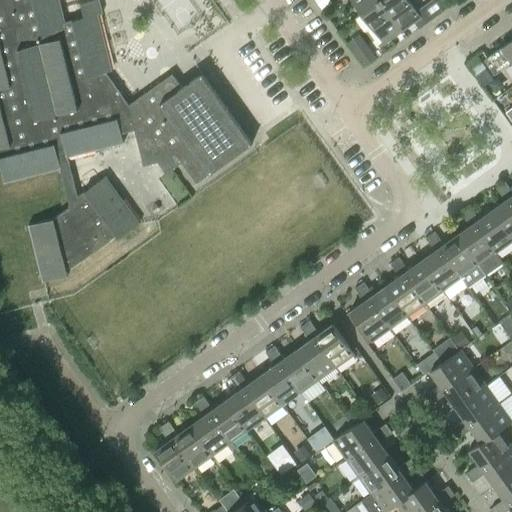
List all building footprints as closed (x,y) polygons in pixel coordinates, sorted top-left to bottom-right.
[(111,70),(111,69),(110,69),(96,14),(102,13),(102,12),(101,12),(97,0),(90,0),(80,3),(80,4),(81,3),(84,16),(64,22),(58,0),(0,0),(0,168),(3,181),(59,167),(69,207),(53,218),(29,224),(43,281),(68,275),(67,271),(116,235),(118,239),(139,223),(105,175),(77,195),(67,155),(123,141),(115,107),(113,108),(114,108),(110,109),(103,82),(104,82),(103,81),(93,83),(91,75),(111,70)] [(380,0),(352,0),(362,13),(380,0)] [(402,30),(380,0),(362,13),(383,43),(402,30)] [(421,16),(410,1),(411,0),(380,0),(402,30),(413,21),(421,16)] [(418,28),(436,15),(432,8),(421,16),(413,21),(418,28)] [(511,38),(483,59),(494,74),(511,62),(511,63),(511,38)] [(476,55),(466,62),(475,74),(485,67),(476,55)] [(251,142),(202,74),(202,73),(202,72),(181,87),(172,73),(128,105),(143,165),(157,162),(165,174),(181,163),(196,183),(252,142),(251,142)] [(500,184),(495,187),(500,194),(509,187),(504,181),(500,184)] [(511,191),(509,187),(500,194),(505,200),(509,197),(511,200),(511,191)] [(505,200),(492,209),(511,238),(511,200),(509,197),(505,200)] [(465,209),(460,212),(465,219),(474,212),(469,206),(465,209)] [(474,212),(465,219),(469,225),(474,222),(495,252),(511,240),(511,238),(492,209),(478,219),(474,212)] [(469,225),(456,234),(478,265),(485,275),(503,262),(495,252),(474,222),(469,225)] [(430,234),(425,237),(430,244),(439,237),(434,231),(430,234)] [(439,237),(430,244),(434,250),(439,247),(460,277),(467,287),(485,275),(478,265),(456,234),(443,244),(439,237)] [(434,250),(421,260),(442,290),(460,277),(439,247),(434,250)] [(394,259),(389,263),(394,269),(403,263),(398,256),(394,259)] [(403,263),(394,269),(399,276),(403,272),(425,303),(442,290),(421,260),(408,269),(403,263)] [(399,276),(386,285),(407,315),(424,303),(425,303),(403,272),(399,276)] [(359,285),(354,288),(359,294),(368,288),(363,281),(359,285)] [(368,288),(359,294),(363,301),(368,298),(390,328),(407,316),(407,315),(386,285),(373,294),(368,288)] [(363,301),(350,311),(371,341),(389,328),(390,328),(368,298),(363,301)] [(314,327),(309,320),(300,326),(305,333),(314,327)] [(354,353),(332,323),(318,333),(314,327),(305,333),(309,339),(314,336),(335,366),(354,353)] [(314,336),(309,339),(296,349),(318,379),(335,366),(314,336)] [(279,352),(274,345),(265,352),(270,358),(279,352)] [(318,379),(296,349),(283,358),(279,352),(270,358),(274,365),(279,361),(300,391),(318,379)] [(443,388),(473,367),(460,349),(430,370),(440,384),(433,389),(440,398),(446,393),(443,388)] [(300,391),(279,361),(274,365),(261,374),(282,404),(300,391)] [(455,406),(485,385),(473,367),(443,388),(446,393),(455,406)] [(243,377),(238,371),(229,377),(234,384),(243,377)] [(282,404),(261,374),(248,384),(243,377),(234,384),(239,390),(243,387),(265,417),(282,404)] [(468,423),(498,402),(485,385),(455,406),(465,419),(458,424),(465,433),(471,428),(468,423)] [(265,417),(243,387),(239,390),(226,399),(247,429),(265,417)] [(440,398),(433,389),(427,393),(433,402),(440,398)] [(208,402),(203,396),(194,402),(199,409),(208,402)] [(247,429),(226,399),(213,409),(208,402),(199,409),(203,415),(208,412),(229,442),(247,429)] [(499,429),(511,421),(498,402),(468,423),(471,428),(480,441),(481,442),(499,428),(499,429)] [(208,412),(203,415),(190,425),(212,455),(229,442),(208,412)] [(334,439),(332,440),(346,458),(376,437),(372,432),(362,418),(352,426),(334,439)] [(173,427),(168,421),(159,427),(164,434),(173,427)] [(385,423),(379,428),(385,436),(392,432),(389,427),(385,423)] [(465,433),(458,424),(452,428),(458,437),(465,433)] [(212,455),(190,425),(177,434),(173,427),(164,434),(168,440),(173,437),(194,467),(212,455)] [(376,437),(346,458),(358,476),(388,454),(379,441),(385,436),(379,428),(372,432),(376,437)] [(511,446),(499,429),(499,428),(481,442),(480,441),(469,449),(479,463),(472,468),(479,477),(485,472),(482,468),(511,446)] [(173,437),(168,440),(155,450),(176,480),(194,467),(173,437)] [(494,485),(511,472),(511,446),(482,468),(485,472),(494,485)] [(388,454),(358,476),(371,493),(401,472),(397,467),(388,454)] [(410,458),(404,463),(410,472),(417,467),(414,462),(410,458)] [(371,493),(361,500),(369,511),(383,511),(384,511),(395,503),(413,490),(413,489),(404,476),(410,472),(404,463),(397,467),(401,472),(371,493)] [(307,464),(297,471),(307,483),(316,476),(307,464)] [(479,477),(472,468),(466,472),(472,481),(479,477)] [(507,503),(511,499),(511,472),(494,485),(504,498),(497,503),(504,511),(510,507),(507,503)] [(413,490),(395,503),(401,511),(419,511),(438,499),(435,494),(425,481),(413,489),(413,490)] [(448,485),(441,490),(447,499),(454,494),(451,490),(448,485)] [(438,499),(419,511),(447,511),(441,504),(447,499),(441,490),(435,494),(438,499)] [(231,511),(266,511),(255,495),(246,502),(231,511)] [(503,511),(504,511),(497,503),(491,508),(493,511),(503,511)]
